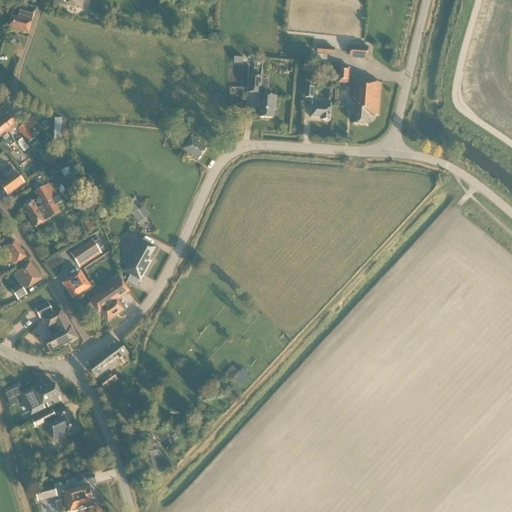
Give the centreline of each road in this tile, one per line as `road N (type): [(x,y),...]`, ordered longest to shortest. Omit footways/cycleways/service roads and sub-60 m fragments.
road 1 (tertiary): [(93,353),(133,321),(231,156),(279,146),(389,153)]
road 2 (residential): [(93,353),(0,210)]
road 3 (unclassified): [(389,153),(426,0)]
road 4 (tertiary): [(131,511),(75,366)]
road 5 (tertiary): [(511,218),(450,169),(389,153)]
road 6 (residential): [(0,115),(42,0)]
